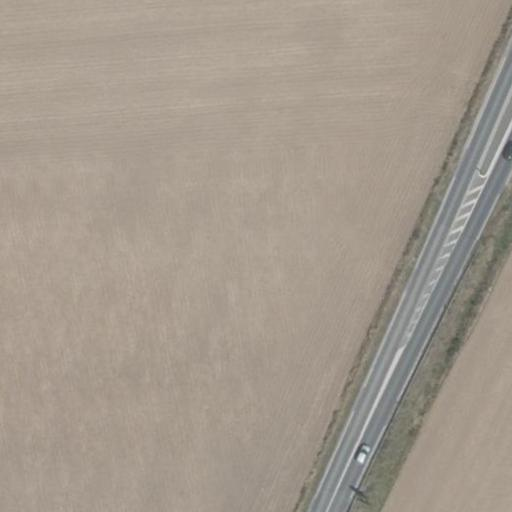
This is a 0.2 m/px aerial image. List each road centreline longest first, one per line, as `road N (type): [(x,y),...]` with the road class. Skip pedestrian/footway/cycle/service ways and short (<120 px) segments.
road 1 (secondary): [(511,71),(337,489)]
road 2 (secondary): [(337,489),(511,149)]
